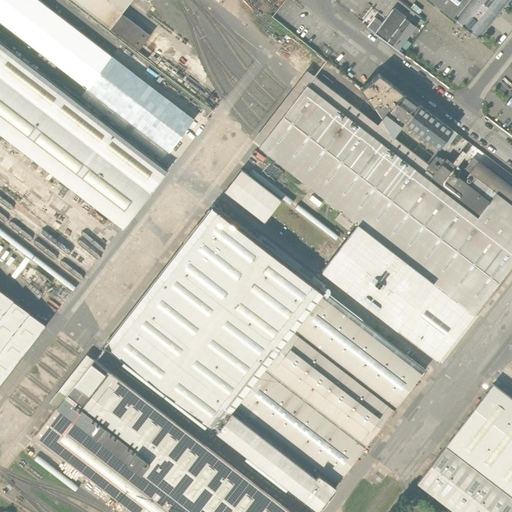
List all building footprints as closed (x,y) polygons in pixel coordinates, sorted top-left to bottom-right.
[(112,57),(37,0),(0,0),(0,21),(87,88),(112,57)] [(72,0),(138,51),(150,36),(121,14),(131,0),(72,0)] [(291,24),(304,9),(293,0),(287,0),(274,15),(293,31),(296,28),(291,24)] [(427,0),(438,9),(451,18),(465,0),(427,0)] [(465,0),(451,18),(471,34),(477,39),(483,31),(491,21),(505,5),(498,0),(465,0)] [(374,18),(366,28),(394,49),(411,25),(404,20),(406,19),(393,9),(382,24),(374,18)] [(0,132),(123,227),(166,170),(29,65),(19,57),(0,42),(0,132)] [(22,54),(19,57),(29,65),(32,61),(22,54)] [(474,314),(511,264),(511,186),(473,157),(465,168),(470,172),(463,181),(450,171),(454,166),(446,159),(437,171),(393,137),(393,138),(384,122),(380,127),(331,90),(334,87),(330,84),(332,82),(322,75),(319,80),(313,75),(295,99),(286,111),(279,120),(271,130),(263,141),(258,147),(334,205),(332,207),(335,209),(336,207),(341,211),(335,219),(347,229),(354,220),(358,224),(474,314)] [(385,115),(391,107),(402,92),(379,75),(372,82),(361,88),(382,119),(385,115)] [(507,105),(511,109),(511,91),(503,102),(507,105)] [(401,127),(405,122),(419,104),(402,92),(391,107),(385,115),(401,127)] [(452,130),(419,104),(405,122),(439,147),(440,146),(452,130)] [(382,119),(384,122),(393,138),(393,137),(401,127),(385,115),(382,119)] [(461,137),(452,130),(440,146),(444,150),(450,142),(455,146),(461,137)] [(241,169),(224,191),(264,222),(281,200),(241,169)] [(296,261),(291,267),(212,207),(106,344),(318,507),(330,491),(331,492),(336,486),(335,485),(424,370),(369,328),(374,321),(333,291),(329,296),(322,291),(327,285),(296,261)] [(0,235),(16,245),(20,237),(13,233),(16,227),(8,222),(12,217),(0,209),(0,235)] [(438,361),(474,314),(358,224),(321,270),(322,271),(323,269),(331,275),(330,277),(388,322),(389,321),(397,327),(396,328),(438,361)] [(83,273),(82,257),(72,257),(71,256),(62,256),(62,269),(68,269),(69,274),(83,273)] [(0,385),(6,378),(25,353),(33,343),(46,326),(0,290),(0,385)] [(290,511),(94,359),(79,378),(74,384),(75,385),(71,389),(56,408),(52,413),(45,422),(35,436),(133,511),(290,511)] [(511,511),(511,399),(493,385),(417,483),(454,511),(511,511)]
